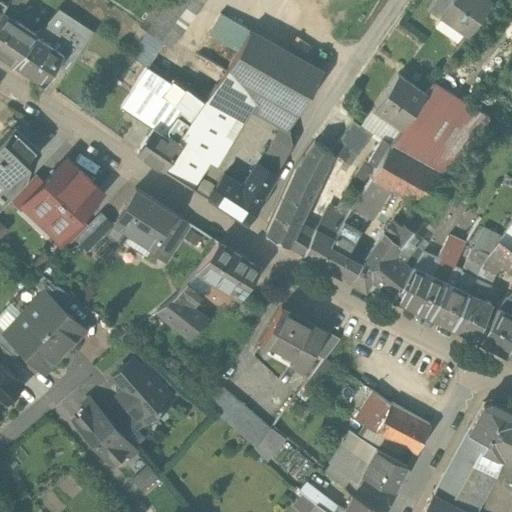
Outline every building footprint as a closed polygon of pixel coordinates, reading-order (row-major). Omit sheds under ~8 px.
[(7,0),(6,2),(5,4),(18,13),(26,0),(7,0)] [(438,18),(440,15),(450,0),(434,0),(427,10),(438,18)] [(488,0),(450,0),(440,15),(468,35),(492,2),(488,0)] [(0,12),(0,55),(3,57),(23,28),(0,12)] [(39,52),(45,44),(53,32),(44,25),(28,45),(39,52)] [(227,70),(299,113),(324,71),(254,29),(227,70)] [(146,60),(158,38),(147,32),(135,54),(146,60)] [(45,44),(39,52),(28,45),(12,64),(24,71),(44,85),(63,56),(45,44)] [(183,142),(182,143),(189,147),(194,141),(215,155),(247,103),(216,83),(214,86),(161,47),(147,67),(162,77),(170,82),(173,79),(204,101),(192,117),(178,139),(183,142)] [(378,107),(405,126),(426,93),(399,75),(378,107)] [(170,82),(162,77),(151,92),(157,98),(142,111),(149,116),(171,101),(192,117),(204,101),(173,79),(170,82)] [(393,144),(447,179),(487,119),(432,84),(426,93),(405,126),(393,144)] [(352,122),(339,141),(358,155),(372,135),(352,122)] [(39,152),(13,127),(0,140),(0,185),(2,187),(0,189),(0,192),(14,178),(39,152)] [(167,137),(151,127),(136,151),(163,169),(182,143),(183,142),(178,139),(170,133),(167,137)] [(270,147),(285,156),(291,145),(291,141),(275,138),(270,147)] [(376,167),(393,144),(382,140),(368,162),(376,167)] [(182,143),(163,169),(194,189),(215,155),(194,141),(189,147),(182,143)] [(339,141),(331,153),(333,154),(332,155),(351,166),(358,155),(339,141)] [(295,170),(320,180),(332,155),(333,154),(331,153),(315,143),(314,145),(295,170)] [(401,245),(413,230),(429,208),(439,192),(447,179),(393,144),(376,167),(360,194),(396,216),(385,233),(401,245)] [(243,187),(223,176),(208,198),(246,223),(285,156),(270,147),(243,187)] [(43,183),(26,201),(27,201),(43,218),(83,175),(75,167),(73,169),(64,161),(43,183)] [(267,234),(289,246),(300,222),(320,180),(295,170),(267,234)] [(26,201),(43,183),(34,174),(23,186),(10,200),(19,209),(27,201),(26,201)] [(83,175),(43,218),(59,234),(60,234),(76,217),(98,194),(89,185),(91,183),(83,175)] [(0,210),(10,200),(23,186),(14,178),(0,192),(0,210)] [(464,189),(447,179),(439,192),(455,203),(464,189)] [(151,199),(138,190),(135,189),(125,205),(126,205),(116,222),(130,232),(138,219),(153,229),(155,225),(160,228),(171,212),(157,202),(151,199)] [(85,249),(111,224),(99,212),(85,226),(74,238),(85,249)] [(329,245),(347,255),(356,240),(355,240),(367,221),(356,214),(353,218),(350,216),(350,215),(348,214),(333,239),(329,245)] [(74,238),(85,226),(76,217),(60,234),(59,234),(52,241),(61,251),(74,238)] [(333,239),(300,222),(289,246),(349,279),(362,263),(347,255),(329,245),(333,239)] [(362,263),(349,279),(366,289),(369,285),(391,298),(423,250),(411,239),(416,233),(413,230),(401,245),(385,233),(362,263)] [(437,260),(454,268),(466,245),(449,236),(437,260)] [(488,254),(511,273),(511,250),(499,241),(488,254)] [(259,268),(218,242),(187,281),(201,292),(207,284),(204,281),(207,277),(240,296),(259,268)] [(462,272),(476,279),(482,266),(488,254),(473,248),(468,259),(462,271),(462,272)] [(482,266),(476,279),(491,286),(497,273),(482,266)] [(462,272),(462,271),(454,268),(446,282),(455,286),(462,272)] [(422,271),(406,305),(417,310),(421,312),(429,316),(446,282),(422,271)] [(446,282),(429,316),(452,327),(476,279),(462,272),(455,286),(446,282)] [(71,296),(41,275),(33,283),(44,294),(46,292),(61,307),(71,296)] [(476,279),(452,327),(475,338),(500,290),(491,286),(476,279)] [(193,301),(201,292),(187,281),(176,294),(188,304),(176,320),(204,347),(221,325),(214,319),(211,323),(194,309),(197,304),(193,301)] [(44,294),(25,313),(65,351),(85,329),(61,307),(46,292),(44,294)] [(325,332),(280,307),(262,339),(290,355),(287,360),(302,368),(312,352),(325,332)] [(511,314),(497,308),(480,340),(508,354),(511,346),(511,314)] [(6,334),(4,336),(21,351),(44,373),(65,351),(25,313),(6,334)] [(0,345),(14,359),(21,351),(4,336),(6,334),(0,328),(0,345)] [(337,338),(325,332),(312,352),(324,358),(337,338)] [(126,403),(143,422),(173,397),(155,377),(152,379),(133,357),(112,375),(124,387),(117,393),(126,403)] [(0,400),(2,403),(21,384),(0,363),(0,400)] [(200,400),(255,447),(270,429),(215,380),(200,400)] [(511,410),(490,400),(482,402),(467,431),(483,438),(480,446),(501,456),(511,436),(511,410)] [(93,402),(74,419),(111,461),(130,444),(108,419),(93,402)] [(126,403),(108,419),(130,444),(132,447),(144,436),(137,428),(143,422),(126,403)] [(430,424),(390,405),(376,430),(416,451),(430,424)] [(483,438),(467,431),(434,492),(471,511),(472,511),(494,470),(511,479),(511,461),(501,456),(480,446),(483,438)] [(511,436),(501,456),(511,461),(511,436)] [(406,463),(376,448),(367,442),(353,469),(392,489),(406,463)] [(337,470),(331,476),(344,486),(350,478),(337,470)] [(331,476),(324,471),(315,482),(335,498),(344,486),(331,476)] [(422,511),(463,511),(431,495),(422,511)] [(351,497),(342,511),(379,511),(380,511),(351,497)] [(303,511),(327,511),(317,504),(311,499),(307,505),(307,507),(303,511)]
